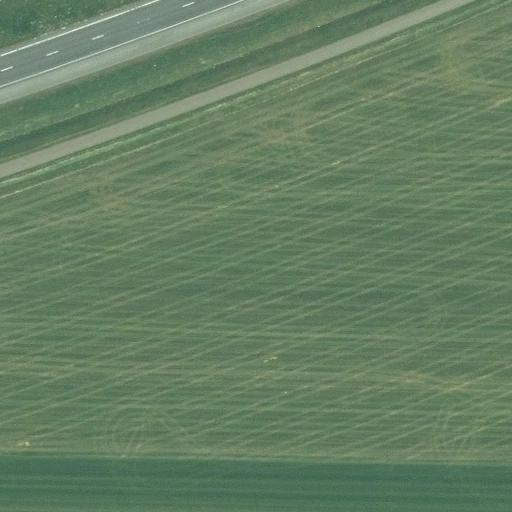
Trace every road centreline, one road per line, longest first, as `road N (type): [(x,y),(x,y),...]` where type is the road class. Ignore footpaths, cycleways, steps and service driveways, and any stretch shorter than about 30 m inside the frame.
road 1 (unclassified): [(0,171),(454,0)]
road 2 (motorway): [(0,70),(201,0)]
